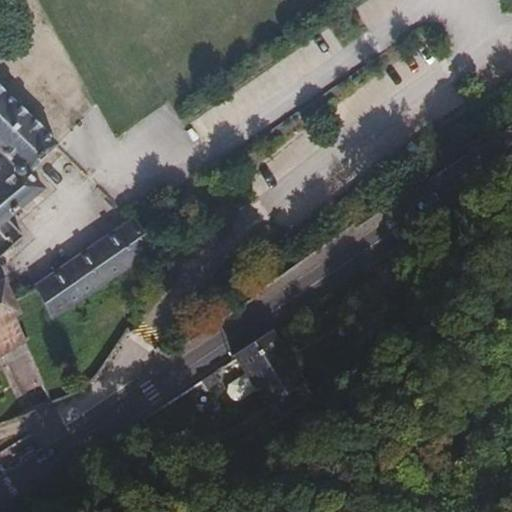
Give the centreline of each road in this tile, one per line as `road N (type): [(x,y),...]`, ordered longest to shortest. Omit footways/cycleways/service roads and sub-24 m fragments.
road 1 (primary): [(0,492),(511,156)]
road 2 (track): [(0,0),(85,140),(141,184),(185,177)]
